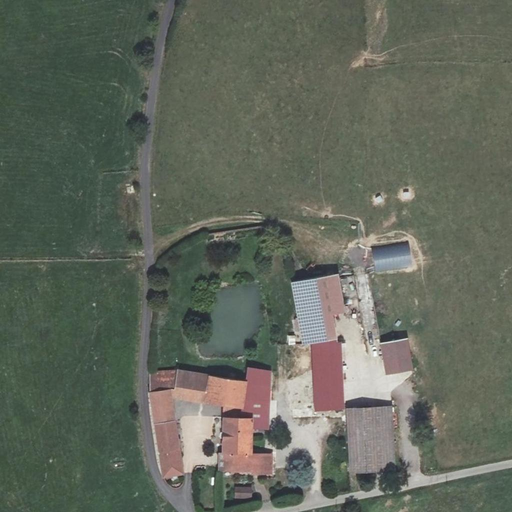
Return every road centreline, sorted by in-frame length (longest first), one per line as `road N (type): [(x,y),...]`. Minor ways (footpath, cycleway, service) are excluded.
road 1 (unclassified): [(171,0),(144,171),(142,391),(158,481),(187,511)]
road 2 (unclassified): [(511,465),(271,511)]
